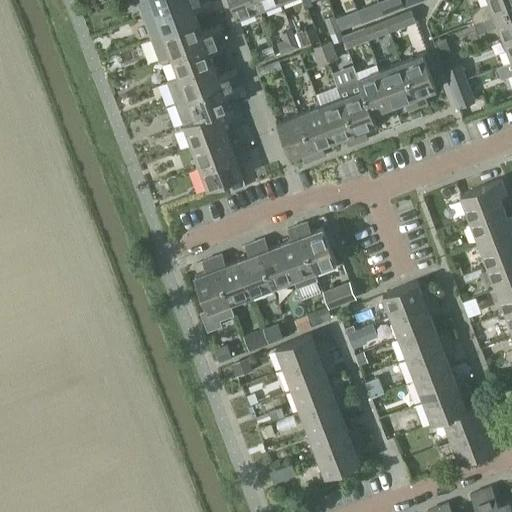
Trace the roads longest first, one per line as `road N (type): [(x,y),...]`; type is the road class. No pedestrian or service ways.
road 1 (residential): [(183,250),(325,194),(375,194),(511,141)]
road 2 (residential): [(363,511),(511,455)]
